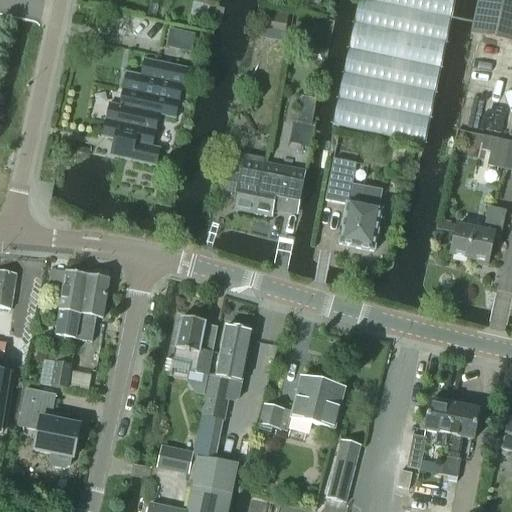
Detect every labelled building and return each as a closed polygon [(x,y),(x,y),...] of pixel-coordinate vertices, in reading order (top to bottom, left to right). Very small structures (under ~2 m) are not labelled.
[(332,126),(334,127),(424,145),(453,0),(373,0),(373,3),(359,0),(332,126)] [(511,0),(478,0),(471,34),(473,34),(511,42),(511,0)] [(291,16),(264,11),(261,30),(288,34),(291,16)] [(170,31),(168,40),(192,46),(194,37),(170,31)] [(109,104),(102,138),(112,140),(109,157),(115,158),(115,157),(131,161),(157,167),(160,150),(153,149),(160,116),(176,120),(187,70),(159,64),(144,61),(141,77),(139,76),(126,74),(126,77),(119,107),(109,104)] [(302,99),(300,112),(314,115),(316,102),(302,99)] [(511,143),(484,137),(481,151),(490,154),(487,167),(511,173),(511,143)] [(228,190),(239,192),(235,211),(252,215),(253,209),(255,209),(264,161),(235,155),(228,190)] [(253,209),(252,215),(271,219),(273,209),(298,214),(306,172),(264,164),(265,161),(264,161),(255,209),(253,209)] [(333,162),(325,201),(346,205),(345,207),(346,207),(343,223),(342,222),(342,225),(343,225),(339,243),(338,243),(338,245),(339,245),(356,248),(355,249),(373,252),(374,250),(373,250),(380,213),(381,213),(381,212),(377,211),(381,192),(361,188),(352,186),(356,166),(333,162)] [(451,256),(478,262),(478,259),(487,261),(486,264),(488,264),(494,234),(499,236),(499,240),(500,240),(506,212),(488,208),(483,232),(457,227),(451,256)] [(0,273),(0,309),(10,311),(16,276),(0,273)] [(55,338),(77,342),(88,278),(66,274),(59,313),(60,313),(55,338)] [(88,278),(77,342),(92,345),(96,319),(103,321),(110,282),(88,278)] [(181,319),(175,350),(173,362),(190,365),(189,373),(208,377),(213,354),(201,351),(206,324),(181,319)] [(210,377),(202,418),(224,422),(228,402),(228,400),(224,399),(227,382),(241,385),(241,384),(251,333),(226,328),(216,378),(210,377)] [(39,386),(67,391),(69,392),(72,374),(73,367),(44,361),(39,386)] [(0,434),(1,434),(10,375),(0,373),(0,434)] [(72,374),(69,392),(87,395),(90,378),(72,374)] [(334,432),(344,392),(300,381),(291,414),(263,406),(258,426),(286,434),(287,430),(290,421),(334,432)] [(71,460),(73,461),(80,428),(50,422),(55,397),(26,391),(18,429),(38,433),(34,453),(51,456),(49,464),(53,469),(65,471),(70,468),(71,460)] [(435,448),(446,450),(441,476),(442,476),(455,407),(446,405),(446,402),(434,400),(433,403),(431,403),(425,433),(437,435),(435,448)] [(455,407),(442,476),(457,480),(460,461),(459,461),(461,448),(460,448),(462,440),(474,442),(479,412),(476,411),(476,408),(465,406),(464,409),(455,407)] [(511,420),(510,420),(502,450),(511,452),(511,420)] [(186,511),(227,511),(231,495),(237,468),(237,467),(214,463),(220,434),(199,429),(194,459),(197,459),(196,460),(194,475),(186,511)] [(413,438),(407,469),(418,471),(420,472),(426,440),(413,438)] [(341,442),(326,501),(345,506),(346,502),(360,447),(341,442)] [(161,448),(157,470),(188,476),(193,455),(161,448)] [(411,475),(406,474),(400,473),(399,480),(397,489),(408,491),(410,481),(411,475)]
